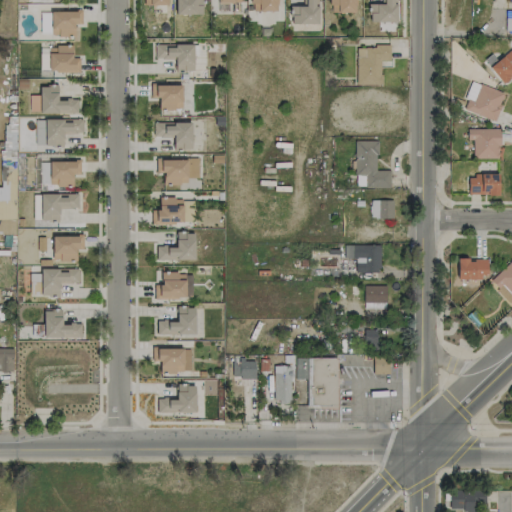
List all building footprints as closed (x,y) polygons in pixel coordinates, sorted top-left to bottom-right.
[(174,0),(175,14),(200,14),(199,0),(174,0)] [(250,0),(250,10),(275,11),(275,0),(250,0)] [(289,24),(317,23),(317,0),(303,0),(303,5),(289,6),(289,24)] [(328,0),(329,13),(355,12),(354,0),(328,0)] [(368,22),(395,21),(394,0),(381,0),(382,3),(368,4),(368,22)] [(49,11),(50,35),(73,35),(73,24),(81,24),(80,10),(49,11)] [(192,43),(154,44),(154,58),(174,58),(174,71),(192,71),(192,43)] [(47,71),(79,72),(79,57),(71,57),(71,46),(48,46),(47,71)] [(380,84),(380,60),(389,60),(389,47),(356,46),(355,84),(380,84)] [(488,67),(501,83),(511,74),(511,48),(488,67)] [(461,108),(493,121),(504,94),(472,81),(461,108)] [(180,109),(180,84),(149,85),(149,98),(157,97),(157,109),(180,109)] [(37,87),(38,114),(76,112),(76,98),(57,99),(56,86),(37,87)] [(43,119),(43,146),(62,145),(61,133),(81,133),(81,118),(43,119)] [(190,149),(190,122),(152,122),(153,136),(172,136),(172,149),(190,149)] [(498,158),(498,130),(467,129),(466,139),(472,139),(472,157),(498,158)] [(376,140),(353,141),(354,187),(389,186),(389,170),(376,170),(376,140)] [(155,158),(155,172),(162,172),(162,183),(186,184),(186,177),(197,177),(198,159),(155,158)] [(48,161),(48,185),(72,184),(71,174),(79,173),(79,160),(48,161)] [(467,194),(497,194),(497,175),(467,174),(467,194)] [(38,220),(57,221),(57,208),(77,208),(78,193),(39,193),(38,220)] [(181,223),(181,198),(158,198),(158,209),(150,209),(150,224),(181,223)] [(391,200),(369,200),(369,218),(391,218),(391,200)] [(193,259),(193,232),(175,233),(175,246),(155,246),(155,260),(193,259)] [(82,249),(82,235),(50,236),(51,260),(75,260),(75,249),(82,249)] [(354,272),(379,272),(380,245),(344,245),(343,257),(355,258),(354,272)] [(456,278),(486,279),(486,259),(456,258),(456,278)] [(511,258),(488,281),(508,303),(511,299),(511,258)] [(39,295),(57,295),(57,283),(77,283),(77,268),(38,269),(39,295)] [(153,297),(190,298),(191,273),(160,272),(160,284),(153,284),(153,297)] [(362,308),(385,309),(385,285),(363,285),(362,308)] [(155,320),(156,335),(194,334),(193,307),(175,307),(176,320),(155,320)] [(41,310),(42,338),(80,337),(80,322),(60,323),(60,310),(41,310)] [(363,349),(375,349),(376,329),(363,329),(363,349)] [(0,371),(11,371),(12,347),(0,346),(0,371)] [(159,361),(158,372),(189,372),(190,349),(151,348),(151,361),(159,361)] [(239,379),(254,378),(254,356),(238,357),(239,379)] [(294,378),(306,379),(306,407),(335,408),(337,358),(295,356),(294,378)] [(372,373),(388,374),(388,356),(372,356),(372,373)] [(273,365),(272,399),(289,399),(290,365),(273,365)] [(156,412),(193,412),(194,385),(176,385),(176,399),(156,398),(156,412)] [(449,511),(484,510),(484,490),(448,491),(449,511)]
